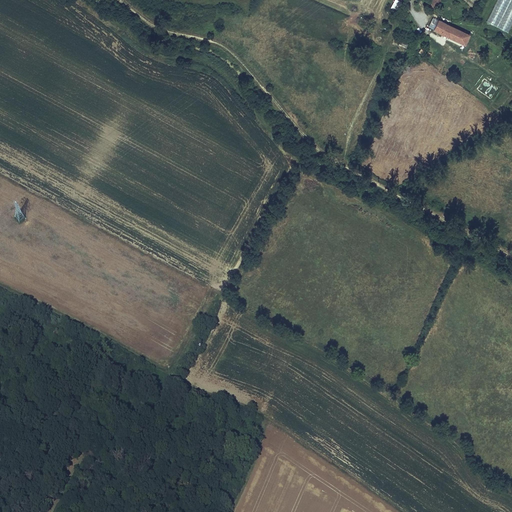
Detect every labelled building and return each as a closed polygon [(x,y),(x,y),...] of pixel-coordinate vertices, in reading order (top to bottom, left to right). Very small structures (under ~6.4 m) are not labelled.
[(396,8),(399,0),(393,0),(391,7),(396,8)] [(510,32),(511,27),(511,0),(496,0),(487,22),(510,32)] [(442,18),(433,13),(426,26),(452,40),(458,29),(442,22),(442,23),(440,22),(442,18)] [(469,35),(458,29),(452,40),(464,45),(469,35)] [(485,81),(478,90),(490,98),(496,90),(485,81)] [(19,223),(26,219),(20,212),(14,217),(19,223)]
